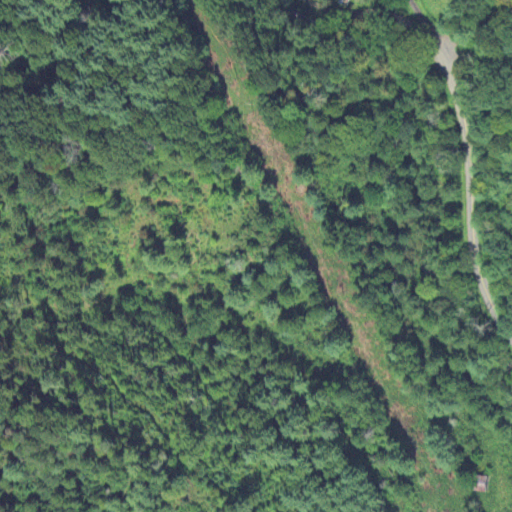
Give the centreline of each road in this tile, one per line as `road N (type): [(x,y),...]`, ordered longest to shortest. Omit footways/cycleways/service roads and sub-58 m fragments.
road 1 (residential): [(511,333),(488,301),(475,255),(465,135),(434,39)]
road 2 (residential): [(434,39),(387,11),(339,18),(303,0)]
